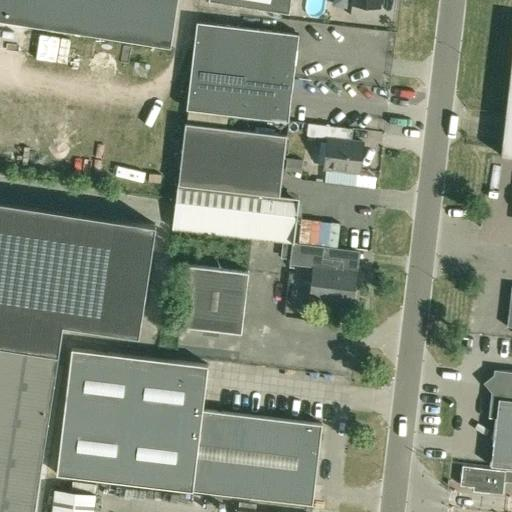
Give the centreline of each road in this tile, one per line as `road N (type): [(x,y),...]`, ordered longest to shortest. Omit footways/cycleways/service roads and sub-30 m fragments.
road 1 (unclassified): [(395,511),(455,0)]
road 2 (track): [(187,0),(177,69),(165,84),(114,92),(0,73)]
